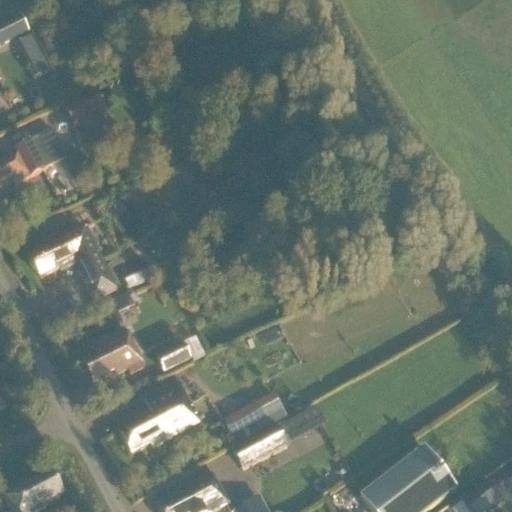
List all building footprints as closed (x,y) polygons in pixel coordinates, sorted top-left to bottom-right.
[(20,17),(0,27),(0,48),(29,34),(20,17)] [(31,39),(18,45),(36,79),(49,72),(31,39)] [(82,127),(86,135),(104,126),(100,118),(108,114),(96,91),(63,108),(75,131),(82,127)] [(232,108),(240,125),(257,117),(248,99),(232,108)] [(65,160),(51,133),(15,152),(17,156),(0,164),(0,190),(12,184),(14,187),(65,160)] [(244,146),(254,168),(272,160),(262,138),(244,146)] [(186,187),(201,180),(192,162),(177,169),(186,187)] [(277,170),(252,181),(261,200),(285,188),(277,170)] [(116,290),(84,230),(28,258),(39,280),(59,270),(60,273),(72,267),(76,267),(94,301),(116,290)] [(112,303),(118,316),(134,308),(128,295),(112,303)] [(128,372),(130,376),(143,369),(124,331),(94,346),(99,356),(82,364),(92,385),(113,375),(115,378),(128,372)] [(205,359),(195,340),(156,360),(164,376),(191,362),(193,365),(205,359)] [(149,448),(151,451),(167,443),(166,442),(199,425),(179,386),(144,404),(150,416),(118,433),(131,458),(149,448)] [(222,423),(235,447),(269,429),(256,405),(222,423)] [(288,449),(277,430),(231,454),(242,473),(288,449)] [(432,511),(457,493),(423,450),(359,500),(367,511),(432,511)] [(62,497),(50,475),(35,483),(33,481),(1,498),(8,511),(41,511),(45,510),(43,507),(62,497)] [(217,511),(228,506),(212,476),(181,493),(182,496),(157,509),(158,511),(217,511)] [(486,483),(460,503),(467,511),(487,511),(501,501),(486,483)]
